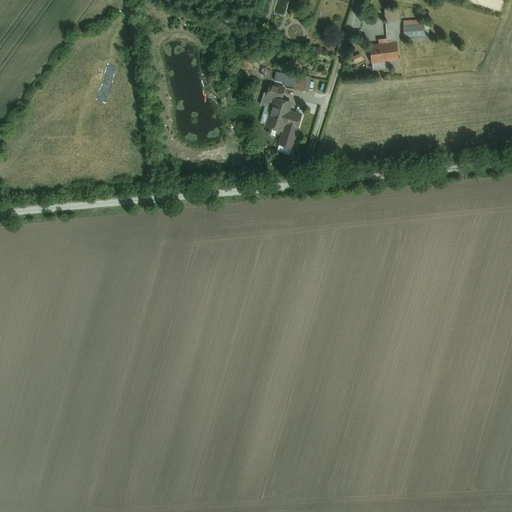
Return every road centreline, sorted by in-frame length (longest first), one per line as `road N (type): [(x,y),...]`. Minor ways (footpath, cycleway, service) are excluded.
road 1 (residential): [(0,215),(299,186)]
road 2 (residential): [(299,186),(511,161)]
road 3 (residential): [(358,0),(299,186)]
